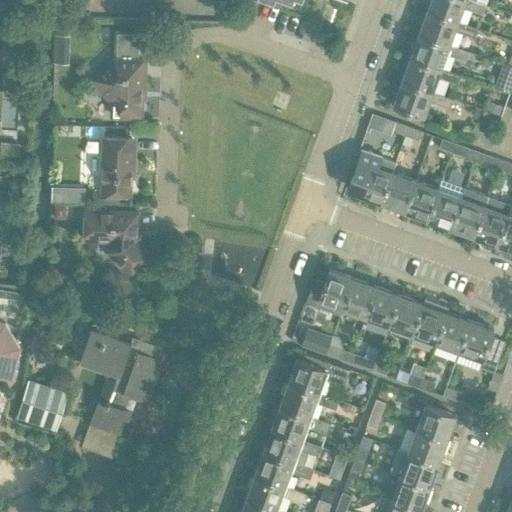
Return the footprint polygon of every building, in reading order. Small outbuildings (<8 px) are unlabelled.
[(471,0),(429,0),(426,10),(457,21),(462,5),(483,13),(485,5),(475,1),(471,0)] [(426,10),(418,35),(448,45),(454,29),(474,36),(476,29),(457,22),(457,21),(426,10)] [(418,35),(409,58),(439,68),(440,68),(445,52),(465,59),(468,52),(448,45),(418,35)] [(409,58),(401,81),(431,92),(431,91),(437,76),(457,83),(460,75),(440,68),(439,68),(409,58)] [(142,62),(142,60),(116,59),(94,78),(97,81),(94,83),(103,94),(106,92),(113,99),(112,115),(140,116),(141,75),(145,75),(146,63),(142,62)] [(494,85),(509,91),(511,81),(511,64),(508,63),(503,62),(494,85)] [(4,70),(3,86),(29,87),(30,71),(4,70)] [(393,105),(403,108),(401,115),(420,122),(427,102),(428,99),(448,106),(451,98),(431,91),(431,92),(401,81),(393,105)] [(372,112),(366,129),(369,130),(371,125),(391,132),(392,129),(395,121),(395,120),(372,112)] [(408,124),(395,120),(395,121),(392,129),(404,134),(408,124)] [(408,124),(404,134),(405,134),(413,137),(418,138),(421,129),(408,124)] [(405,134),(402,142),(410,145),(413,137),(405,134)] [(130,193),(131,138),(103,137),(102,192),(130,193)] [(440,138),(437,147),(451,152),(454,143),(440,138)] [(19,142),(0,141),(0,152),(0,156),(19,157),(19,142)] [(454,143),(451,152),(463,156),(472,160),(475,150),(466,147),(454,143)] [(362,149),(349,183),(358,187),(356,192),(380,201),(394,161),(362,149)] [(475,150),(472,160),(484,164),(498,169),(501,160),(495,158),(487,155),(477,151),(475,150)] [(511,163),(501,160),(498,169),(511,173),(511,163)] [(394,161),(380,201),(403,209),(414,180),(415,177),(393,169),(396,161),(394,161)] [(438,188),(427,218),(450,226),(461,197),(460,196),(464,187),(441,179),(438,188)] [(414,180),(403,209),(427,218),(438,188),(414,180)] [(461,197),(450,226),(474,235),(488,196),(464,187),(460,196),(461,197)] [(53,188),(53,201),(72,201),(84,202),(85,189),(72,189),(53,188)] [(488,196),(474,235),(497,243),(511,204),(510,204),(488,196)] [(55,204),(54,217),(65,218),(66,205),(55,204)] [(511,204),(497,243),(511,248),(511,204)] [(103,206),(86,206),(85,237),(109,238),(109,250),(128,270),(148,251),(136,240),(137,211),(103,210),(103,206)] [(314,279),(305,302),(337,314),(339,307),(341,307),(352,277),(328,269),(323,282),(314,279)] [(352,277),(341,307),(364,316),(375,286),(352,277)] [(375,286),(364,316),(388,324),(399,295),(375,286)] [(0,314),(19,317),(21,290),(0,287),(0,314)] [(399,295),(388,324),(411,333),(422,303),(399,295)] [(422,303),(411,333),(435,341),(445,312),(436,308),(438,303),(424,297),(422,303)] [(445,312),(435,341),(458,349),(469,320),(445,312)] [(469,320),(458,349),(482,358),(486,347),(499,352),(503,341),(490,336),(492,329),(469,320)] [(0,376),(12,379),(21,348),(6,323),(0,321),(0,376)] [(93,321),(81,356),(119,369),(108,400),(99,397),(90,422),(81,446),(111,456),(119,432),(128,407),(119,404),(123,391),(146,399),(161,356),(158,355),(162,344),(142,337),(132,334),(131,338),(108,330),(110,327),(93,321)] [(307,326),(301,343),(312,347),(325,352),(328,342),(331,335),(307,326)] [(328,342),(325,352),(338,357),(341,347),(328,342)] [(482,358),(479,366),(492,371),(492,370),(499,352),(486,347),(482,358)] [(297,358),(288,382),(318,393),(323,379),(343,386),(349,368),(304,352),(302,359),(297,358)] [(372,369),(375,359),(363,355),(359,364),(372,369)] [(375,359),(372,369),(385,374),(389,365),(375,359)] [(398,367),(395,377),(406,381),(419,386),(422,376),(410,372),(398,367)] [(27,376),(15,418),(55,429),(67,387),(27,376)] [(422,376),(419,386),(432,391),(436,381),(422,376)] [(288,382),(279,406),(309,417),(309,416),(314,401),(335,409),(338,400),(318,393),(288,382)] [(454,399),(458,390),(444,385),(441,394),(454,399)] [(371,411),(380,414),(385,401),(376,398),(371,411)] [(424,403),(416,427),(446,438),(454,414),(424,403)] [(279,406),(271,429),(301,440),(301,439),(306,425),(326,432),(329,423),(309,416),(309,417),(279,406)] [(375,427),(380,414),(371,411),(367,424),(375,427)] [(416,427),(407,450),(437,461),(446,438),(416,427)] [(341,428),(338,434),(346,438),(349,432),(341,428)] [(271,429),(262,452),(292,463),(292,462),(302,465),(307,451),(318,455),(321,446),(301,439),(301,440),(271,429)] [(354,458),(363,461),(368,448),(359,444),(354,458)] [(391,461),(388,471),(398,474),(429,485),(437,461),(407,450),(397,447),(391,461)] [(262,452),(254,475),(284,486),(289,471),(309,478),(312,469),(302,465),(292,462),(292,463),(262,452)] [(359,473),(363,461),(354,458),(350,470),(359,473)] [(30,466),(38,481),(51,474),(43,459),(30,466)] [(343,465),(332,462),(327,475),(338,478),(343,465)] [(398,474),(390,498),(420,508),(429,485),(398,474)] [(254,475),(245,499),(276,509),(281,494),(301,501),(304,493),(284,486),(254,475)] [(323,491),(320,499),(329,502),(332,494),(323,491)] [(337,505),(346,508),(351,495),(342,492),(337,505)] [(379,494),(372,511),(418,511),(420,508),(390,498),(379,494)] [(245,499),(240,511),(284,511),(276,509),(245,499)]
